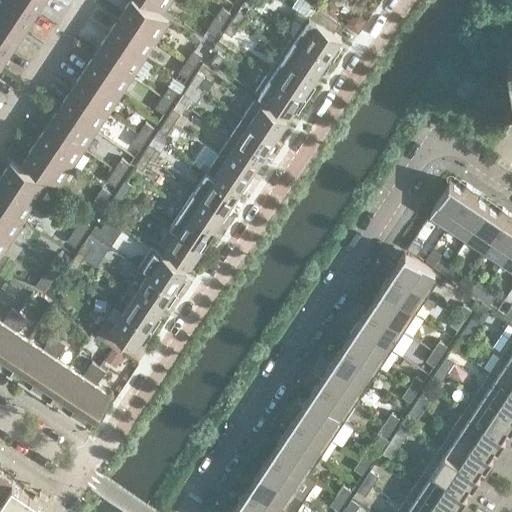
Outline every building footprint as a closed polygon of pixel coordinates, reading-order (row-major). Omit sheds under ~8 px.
[(36,11),(19,0),(0,0),(0,13),(24,29),(36,11)] [(42,0),(19,0),(36,11),(42,0)] [(169,20),(145,5),(138,0),(129,0),(119,15),(156,39),(169,20)] [(170,0),(148,0),(164,10),(170,0)] [(340,21),(321,8),(316,5),(309,15),(333,31),(340,21)] [(223,22),(230,11),(222,6),(215,17),(223,22)] [(238,24),(245,14),(238,9),(231,19),(238,24)] [(24,29),(0,13),(0,39),(12,47),(24,29)] [(156,39),(119,15),(107,33),(144,57),(156,39)] [(341,37),(333,31),(309,15),(305,22),(311,27),(303,39),(332,59),(341,46),(337,43),(341,37)] [(216,33),(223,22),(215,17),(207,28),(216,33)] [(232,34),(238,24),(231,19),(225,29),(232,34)] [(144,57),(107,33),(95,51),(132,75),(144,57)] [(0,64),(12,47),(0,39),(0,64)] [(332,59),(303,39),(294,52),(288,47),(283,54),(316,75),(320,69),(324,72),(332,59)] [(195,65),(202,54),(194,48),(186,59),(195,65)] [(132,75),(95,51),(83,69),(120,93),(132,75)] [(218,66),(225,55),(217,51),(211,61),(218,66)] [(312,81),(316,75),(283,54),(279,60),(286,65),(278,77),(307,97),(316,84),(312,81)] [(187,76),(195,65),(186,59),(179,70),(187,76)] [(120,93),(83,69),(71,87),(108,111),(120,93)] [(196,86),(203,75),(197,71),(190,81),(196,86)] [(307,97),(278,77),(269,90),(262,85),(258,92),(290,114),(294,107),(298,110),(307,97)] [(190,96),(196,86),(190,81),(183,91),(190,96)] [(171,101),(178,90),(170,84),(162,95),(171,101)] [(108,111),(71,87),(59,105),(96,129),(108,111)] [(163,112),(171,101),(162,95),(155,106),(163,112)] [(287,118),(255,97),(242,116),(274,137),(287,118)] [(96,129),(59,105),(47,123),(84,147),(96,129)] [(173,122),(179,111),(173,107),(166,117),(173,122)] [(274,137),(242,116),(230,134),(262,155),(274,137)] [(166,132),(173,122),(166,117),(159,127),(166,132)] [(147,137),(154,126),(146,120),(138,131),(147,137)] [(84,147),(47,123),(35,141),(72,165),(84,147)] [(139,148),(147,137),(138,131),(131,142),(139,148)] [(262,155),(230,134),(218,152),(250,173),(262,155)] [(72,165),(35,141),(23,160),(60,184),(72,165)] [(149,157),(155,147),(149,143),(142,153),(149,157)] [(250,173),(218,152),(206,170),(238,191),(250,173)] [(142,168),(149,157),(142,153),(135,163),(142,168)] [(123,173),(130,162),(122,156),(114,167),(123,173)] [(48,183),(34,174),(11,159),(0,176),(0,178),(36,202),(48,183)] [(115,184),(123,173),(114,167),(107,178),(115,184)] [(238,191),(206,170),(194,188),(226,209),(238,191)] [(36,202),(0,178),(0,204),(24,220),(36,202)] [(125,193),(132,183),(125,179),(118,189),(125,193)] [(449,224),(473,188),(466,183),(462,188),(449,180),(449,181),(450,182),(430,211),(449,224)] [(103,203),(111,191),(102,185),(95,197),(103,203)] [(226,209),(194,188),(182,206),(214,227),(226,209)] [(467,236),(488,205),(477,198),(480,192),(473,188),(449,224),(467,236)] [(118,204),(125,193),(118,189),(111,199),(118,204)] [(24,220),(0,204),(0,230),(12,238),(24,220)] [(485,248),(509,212),(502,207),(498,212),(488,205),(467,236),(485,248)] [(214,227),(182,206),(170,224),(202,245),(214,227)] [(503,260),(511,246),(511,213),(509,212),(485,248),(503,260)] [(108,231),(115,221),(107,216),(100,226),(108,231)] [(82,233),(90,222),(81,217),(74,228),(82,233)] [(202,245),(170,224),(158,242),(190,264),(202,245)] [(75,244),(82,233),(74,228),(67,239),(75,244)] [(12,238),(0,230),(0,255),(3,251),(12,238)] [(417,253),(422,245),(412,238),(407,246),(417,253)] [(84,256),(91,245),(84,240),(77,251),(84,256)] [(511,266),(511,246),(503,260),(511,266)] [(183,275),(187,269),(155,247),(150,254),(157,259),(148,271),(178,291),(187,278),(183,275)] [(440,274),(408,253),(405,251),(406,250),(405,249),(391,269),(395,272),(428,293),(440,274)] [(0,255),(0,268),(9,255),(3,251),(0,255)] [(77,266),(84,256),(77,251),(70,261),(77,266)] [(58,269),(66,258),(58,252),(50,264),(58,269)] [(444,271),(449,263),(439,256),(434,264),(444,271)] [(454,278),(459,269),(449,263),(444,271),(454,278)] [(51,281),(56,273),(48,267),(43,275),(51,281)] [(428,293),(395,272),(391,269),(379,287),(380,288),(416,311),(428,293)] [(178,291),(148,271),(140,284),(133,279),(129,286),(161,307),(165,301),(169,304),(178,291)] [(480,295),(485,287),(475,280),(469,288),(480,295)] [(157,313),(161,307),(129,286),(125,292),(132,296),(123,309),(152,329),(161,316),(157,313)] [(416,311),(380,288),(379,287),(367,305),(371,308),(404,329),(416,311)] [(489,302),(495,293),(485,287),(480,295),(489,302)] [(465,318),(471,308),(463,303),(456,312),(465,318)] [(404,329),(371,308),(367,305),(356,323),(357,324),(392,347),(404,329)] [(10,324),(19,311),(12,306),(3,320),(10,324)] [(152,329),(123,309),(115,322),(108,317),(103,324),(127,340),(135,346),(140,339),(144,342),(152,329)] [(16,329),(25,315),(19,311),(10,324),(16,329)] [(458,328),(465,318),(456,312),(450,322),(458,328)] [(489,338),(503,346),(511,330),(511,320),(502,314),(489,338)] [(467,342),(480,322),(472,316),(458,336),(467,342)] [(0,338),(10,324),(3,320),(0,317),(0,338)] [(392,347),(357,324),(356,323),(344,341),(347,344),(380,365),(392,347)] [(30,338),(16,329),(10,324),(0,338),(0,361),(9,368),(30,338)] [(127,340),(103,324),(96,334),(121,350),(127,340)] [(50,351),(59,338),(52,333),(43,347),(50,351)] [(511,335),(502,351),(511,357),(511,335)] [(50,351),(43,347),(30,338),(9,368),(30,382),(50,351)] [(57,355),(66,342),(59,338),(50,351),(57,355)] [(441,354),(447,344),(439,338),(432,348),(441,354)] [(380,365),(347,344),(344,341),(332,359),(333,360),(368,383),(380,365)] [(434,364),(441,354),(432,348),(426,358),(434,364)] [(70,364),(57,355),(50,351),(30,382),(50,395),(70,364)] [(511,357),(502,351),(489,370),(511,385),(511,357)] [(441,380),(455,360),(446,354),(433,374),(441,380)] [(368,383),(333,360),(332,359),(319,377),(323,380),(356,402),(368,383)] [(90,378),(99,364),(92,360),(83,373),(90,378)] [(90,378),(83,373),(70,364),(50,395),(70,408),(90,378)] [(97,382),(106,369),(99,364),(90,378),(97,382)] [(511,385),(489,370),(477,389),(511,412),(511,385)] [(417,390),(423,380),(415,374),(408,384),(417,390)] [(356,402),(323,380),(319,377),(307,396),(308,396),(344,420),(356,402)] [(111,391),(97,382),(90,378),(70,408),(90,422),(111,391)] [(410,400),(417,390),(408,384),(402,394),(410,400)] [(511,412),(477,389),(464,408),(502,433),(502,432),(507,425),(510,427),(511,424),(511,412)] [(416,418),(430,398),(421,392),(408,412),(416,418)] [(344,420),(308,396),(307,396),(295,414),(299,416),(332,438),(344,420)] [(502,433),(464,408),(451,427),(489,452),(490,451),(495,444),(498,446),(506,434),(502,432),(502,433)] [(393,426),(399,416),(391,411),(384,421),(393,426)] [(332,438),(299,416),(295,414),(283,432),(284,432),(320,456),(332,438)] [(386,436),(393,426),(384,421),(378,431),(386,436)] [(489,452),(451,427),(439,446),(476,471),(477,470),(482,463),(485,465),(493,453),(490,451),(489,452)] [(391,456),(404,436),(396,430),(383,450),(391,456)] [(320,456),(284,432),(283,432),(271,450),(275,452),(308,474),(320,456)] [(476,471),(439,446),(426,465),(464,490),(464,489),(469,482),(473,484),(480,472),(477,470),(476,471)] [(369,462),(375,452),(367,447),(360,457),(369,462)] [(308,474),(275,452),(271,450),(259,468),(260,468),(296,492),(308,474)] [(362,472),(369,462),(360,457),(354,467),(362,472)] [(464,490),(426,465),(413,484),(451,509),(452,508),(456,501),(460,503),(467,491),(464,489),(464,490)] [(296,492),(260,468),(259,468),(247,486),(251,488),(284,510),(296,492)] [(0,497),(13,478),(0,469),(0,497)] [(365,494),(379,474),(370,469),(357,489),(365,494)] [(0,511),(39,511),(47,501),(13,478),(0,497),(0,511)] [(345,498),(351,488),(343,483),(336,493),(345,498)] [(451,509),(413,484),(401,503),(413,511),(453,511),(455,510),(452,508),(451,509)] [(282,511),(284,510),(251,488),(247,486),(235,504),(248,511),(282,511)] [(338,508),(345,498),(336,493),(330,503),(338,508)] [(413,511),(401,503),(394,511),(413,511)]
